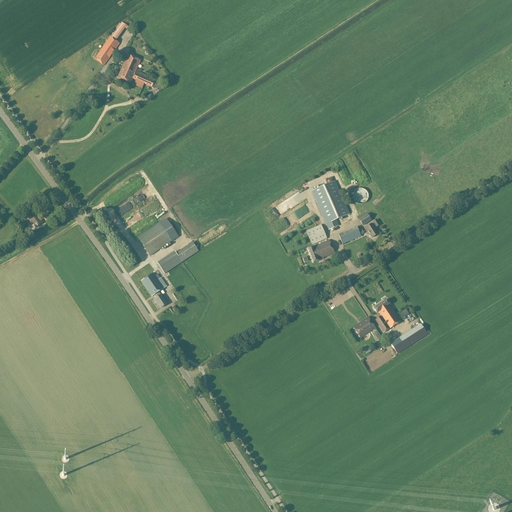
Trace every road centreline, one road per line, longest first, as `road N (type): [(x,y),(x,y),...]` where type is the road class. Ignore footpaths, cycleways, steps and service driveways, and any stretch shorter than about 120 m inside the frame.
road 1 (unclassified): [(188,377),(511,171)]
road 2 (tertiary): [(188,377),(0,108)]
road 3 (tertiary): [(277,511),(188,377)]
